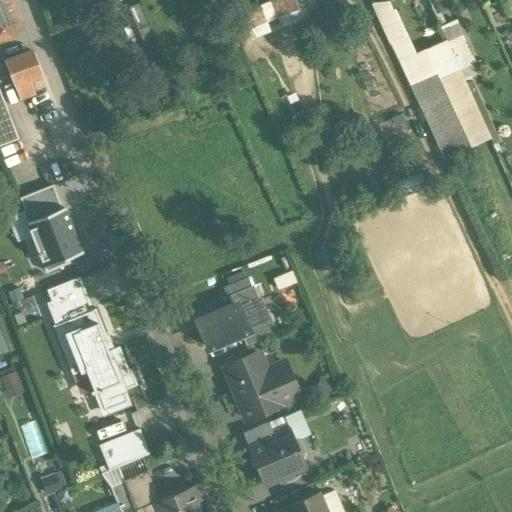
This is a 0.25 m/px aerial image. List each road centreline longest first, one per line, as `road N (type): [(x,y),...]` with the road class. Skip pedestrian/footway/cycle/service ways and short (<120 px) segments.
road 1 (residential): [(23,0),(227,511)]
road 2 (track): [(511,313),(360,11),(329,0)]
